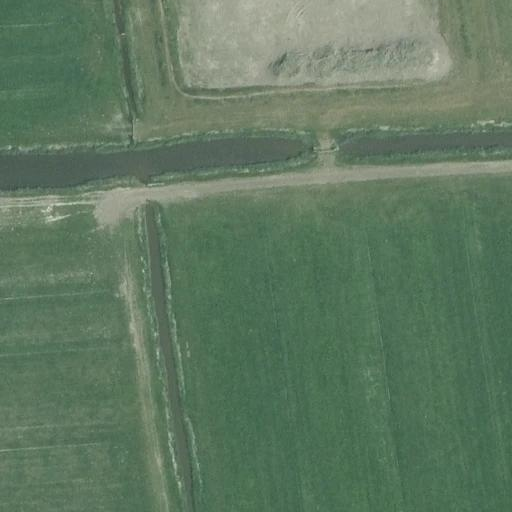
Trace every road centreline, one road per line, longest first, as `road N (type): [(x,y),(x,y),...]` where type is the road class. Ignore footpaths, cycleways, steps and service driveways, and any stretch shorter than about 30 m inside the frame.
road 1 (track): [(511,165),(122,191)]
road 2 (track): [(122,191),(165,511)]
road 3 (track): [(122,191),(0,200)]
